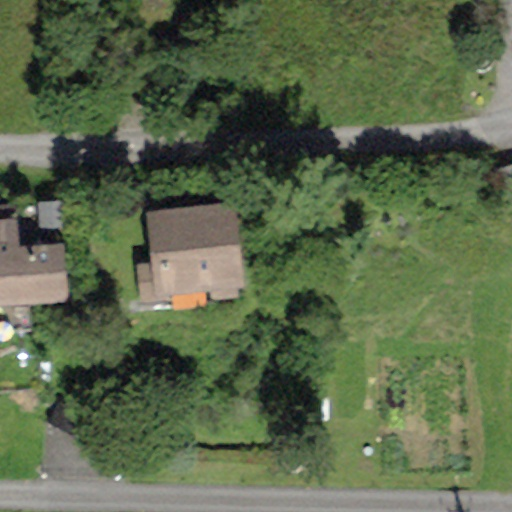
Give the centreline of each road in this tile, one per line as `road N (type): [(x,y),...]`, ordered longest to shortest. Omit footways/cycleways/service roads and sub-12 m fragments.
road 1 (residential): [(0,148),(393,145),(511,124)]
road 2 (unclassified): [(511,505),(0,494)]
